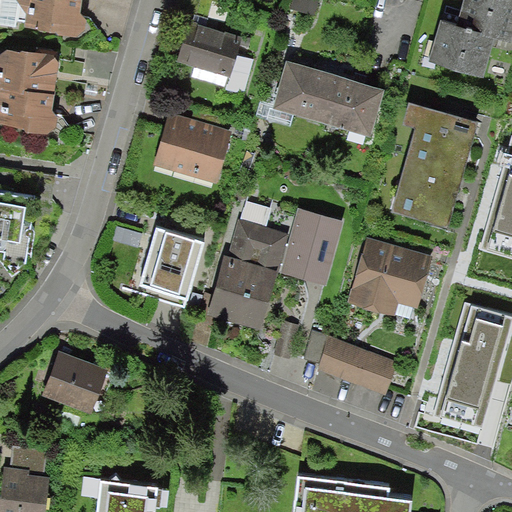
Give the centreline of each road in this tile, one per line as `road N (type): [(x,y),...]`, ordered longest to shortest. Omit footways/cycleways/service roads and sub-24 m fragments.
road 1 (residential): [(466,476),(55,295)]
road 2 (residential): [(149,0),(102,173),(55,295)]
